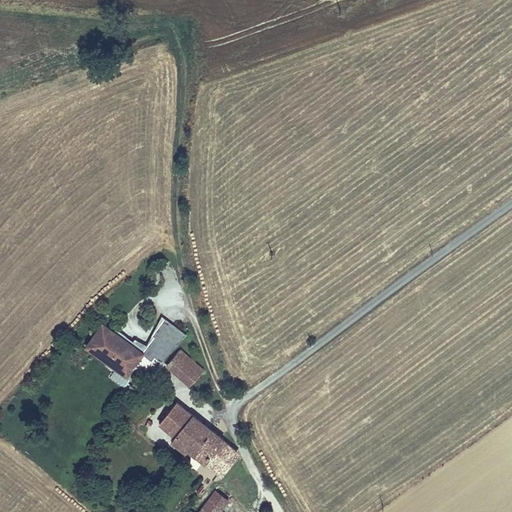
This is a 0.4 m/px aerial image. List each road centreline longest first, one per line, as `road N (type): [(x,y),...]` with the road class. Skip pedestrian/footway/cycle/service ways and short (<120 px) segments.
road 1 (track): [(0,13),(164,25),(174,38),(181,62),(173,205),(189,306),(234,436),(277,511)]
road 2 (residential): [(511,200),(227,408)]
road 3 (track): [(177,47),(0,107)]
